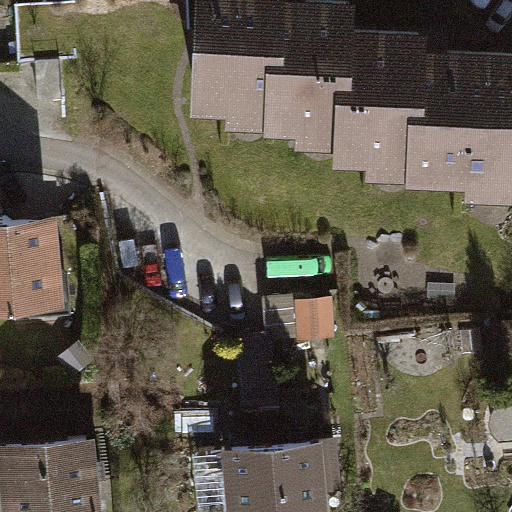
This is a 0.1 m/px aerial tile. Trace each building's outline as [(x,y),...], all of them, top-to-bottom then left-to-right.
[(289,0),(204,0),(196,121),(239,124),(237,143),(336,150),(335,175),(468,185),(467,201),(511,204),(511,52),(432,47),(433,35),(356,29),(358,11),(289,6),(289,0)] [(52,213),(0,217),(0,301),(59,296),(52,213)] [(327,305),(290,308),(293,340),(329,337),(327,305)] [(272,340),(234,342),(238,421),(277,419),(272,340)] [(107,511),(100,440),(0,450),(0,511),(107,511)] [(349,440),(219,455),(225,511),(328,511),(326,495),(355,492),(349,440)]
